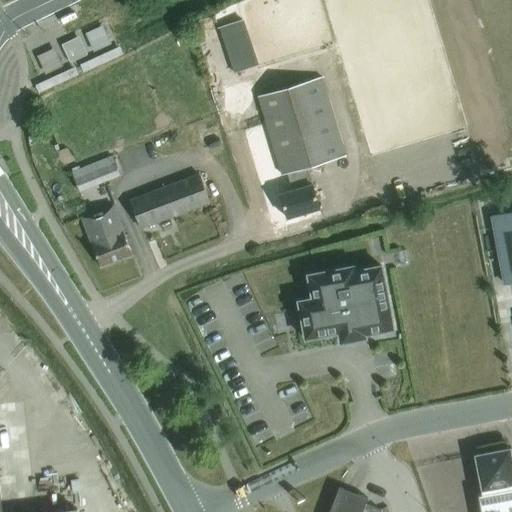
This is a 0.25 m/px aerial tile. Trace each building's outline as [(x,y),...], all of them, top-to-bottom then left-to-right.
[(87,30),(93,48),(110,42),(104,24),(87,30)] [(62,41),(69,60),(87,53),(80,35),(62,41)] [(48,71),(62,64),(54,48),(40,54),(48,71)] [(319,209),(312,185),(307,167),(346,155),(322,77),(257,97),(281,175),(287,173),(292,191),(279,195),(286,219),(319,209)] [(112,156),(71,172),(79,192),(120,176),(112,156)] [(199,174),(130,201),(141,229),(210,203),(199,174)] [(100,267),(131,255),(113,207),(82,219),(100,267)] [(511,213),(491,217),(504,284),(511,282),(511,213)] [(338,333),(340,343),(365,339),(365,335),(393,330),(381,267),(354,272),(353,267),(308,276),(312,299),(298,302),(305,339),(338,333)] [(511,511),(511,456),(510,448),(473,455),(481,496),(478,496),(480,511),(511,511)] [(365,504),(367,499),(351,493),(339,488),(329,511),(381,511),(380,510),(365,504)] [(0,511),(77,511),(77,510),(57,511),(1,511),(0,497),(0,511)]
